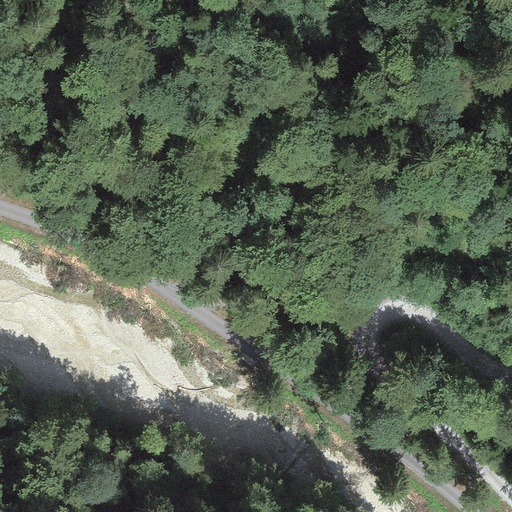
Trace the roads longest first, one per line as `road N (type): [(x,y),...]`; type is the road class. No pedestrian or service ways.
road 1 (unclassified): [(465,511),(256,345),(163,283),(0,209)]
road 2 (track): [(511,498),(379,370),(370,343),(375,315)]
road 3 (track): [(375,315),(395,307),(423,315),(511,377)]
